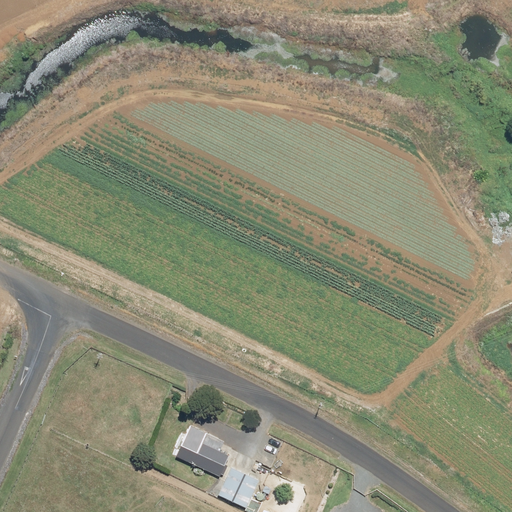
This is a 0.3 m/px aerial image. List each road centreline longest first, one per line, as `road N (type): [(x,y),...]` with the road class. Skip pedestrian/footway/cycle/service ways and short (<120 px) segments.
road 1 (unclassified): [(58,302),(291,410),(440,511)]
road 2 (unclassified): [(0,443),(58,302)]
